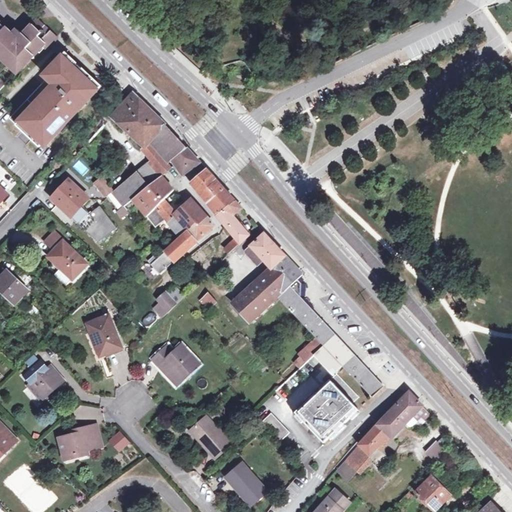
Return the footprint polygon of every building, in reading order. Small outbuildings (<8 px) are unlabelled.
[(0,55),(13,68),(16,66),(21,70),(42,46),(45,49),(56,38),(37,20),(24,34),(18,29),(13,35),(0,23),(0,55)] [(80,109),(102,86),(66,52),(44,75),(47,78),(9,118),(39,146),(42,143),(45,146),(73,116),(69,112),(76,104),(80,109)] [(172,159),(175,164),(182,174),(199,162),(166,126),(167,125),(134,94),(112,117),(145,147),(151,141),(169,162),(172,159)] [(149,163),(161,176),(173,166),(175,164),(172,159),(169,162),(151,141),(145,147),(142,151),(151,162),(149,163)] [(161,176),(149,163),(113,192),(123,206),(131,200),(136,196),(150,213),(147,216),(156,227),(167,218),(169,220),(168,221),(180,237),(165,250),(174,260),(175,261),(214,225),(192,201),(177,215),(164,200),(173,190),(161,176)] [(192,183),(217,214),(216,215),(236,240),(225,249),(229,254),(249,235),(232,216),(242,209),(207,170),(206,171),(205,170),(200,174),(201,176),(192,183)] [(95,183),(105,196),(112,191),(102,178),(95,183)] [(81,205),(88,198),(69,180),(51,199),(71,216),(81,205)] [(0,207),(10,196),(0,187),(0,207)] [(136,196),(131,200),(146,217),(147,216),(150,213),(136,196)] [(81,205),(71,216),(74,220),(85,208),(81,205)] [(91,213),(87,210),(77,221),(98,242),(117,228),(100,206),(91,213)] [(124,206),(116,212),(122,219),(130,213),(124,206)] [(121,233),(117,228),(98,242),(121,233)] [(56,248),(63,241),(55,234),(48,241),(56,248)] [(302,276),(265,234),(247,249),(247,250),(247,252),(248,253),(257,263),(262,259),(270,268),(266,272),(267,273),(258,281),(257,280),(232,303),(250,322),(282,292),(283,293),(288,289),(296,281),(302,276)] [(61,265),(72,276),(78,270),(77,269),(84,261),(63,241),(56,248),(49,255),(61,265)] [(174,260),(165,250),(156,258),(153,255),(147,260),(159,273),(174,260)] [(67,282),(72,276),(61,265),(55,271),(67,282)] [(0,276),(0,291),(12,302),(18,296),(19,298),(27,289),(6,270),(0,276)] [(342,366),(372,398),(382,389),(298,299),(300,297),(300,284),(296,281),(288,289),(283,293),(278,298),(316,339),(323,346),(342,366)] [(184,297),(175,288),(168,294),(166,293),(158,301),(161,304),(168,312),(184,297)] [(199,300),(208,310),(217,302),(208,292),(199,300)] [(168,312),(161,304),(155,309),(162,317),(168,312)] [(140,320),(145,329),(159,320),(153,312),(140,320)] [(98,342),(103,355),(122,348),(109,315),(87,324),(94,344),(98,342)] [(323,346),(316,339),(300,354),(301,356),(294,362),(299,368),(314,354),(323,346)] [(99,357),(103,355),(98,342),(94,344),(99,357)] [(154,359),(160,366),(163,363),(181,382),(200,365),(182,345),(174,353),(168,347),(154,359)] [(342,366),(323,346),(314,354),(333,374),(342,366)] [(48,369),(40,361),(38,363),(33,357),(25,364),(30,370),(27,373),(35,381),(30,386),(42,400),(62,381),(50,367),(48,369)] [(177,385),(181,382),(163,363),(160,366),(177,385)] [(280,376),(285,381),(297,371),(292,365),(280,376)] [(353,404),(359,398),(336,374),(321,388),(323,390),(318,394),(317,392),(295,412),(324,443),(359,410),(353,404)] [(376,449),(380,452),(390,440),(405,426),(412,418),(423,407),(409,392),(391,411),(356,449),(337,471),(348,481),(357,471),(368,458),(376,449)] [(423,407),(412,418),(416,421),(421,416),(425,420),(430,415),(423,407)] [(290,432),(271,413),(262,422),(280,442),(290,432)] [(223,434),(218,429),(207,416),(190,431),(215,459),(232,445),(223,434)] [(416,421),(412,418),(405,426),(407,429),(408,429),(416,421)] [(0,455),(3,453),(4,454),(17,440),(0,422),(0,455)] [(78,457),(77,454),(102,448),(97,425),(74,431),(75,435),(59,439),(65,461),(78,457)] [(116,445),(123,438),(120,434),(112,441),(116,445)] [(128,443),(123,438),(116,445),(120,449),(128,443)] [(436,463),(440,459),(447,452),(437,443),(426,454),(436,463)] [(361,474),(380,452),(376,449),(368,458),(357,471),(361,474)] [(269,492),(243,463),(226,478),(251,507),(269,492)] [(420,496),(418,498),(426,506),(428,504),(435,511),(455,491),(436,472),(416,492),(420,496)] [(288,487),(296,495),(305,486),(297,478),(288,487)] [(341,511),(349,504),(336,492),(317,511),(341,511)] [(403,506),(414,496),(410,492),(400,503),(403,506)]
